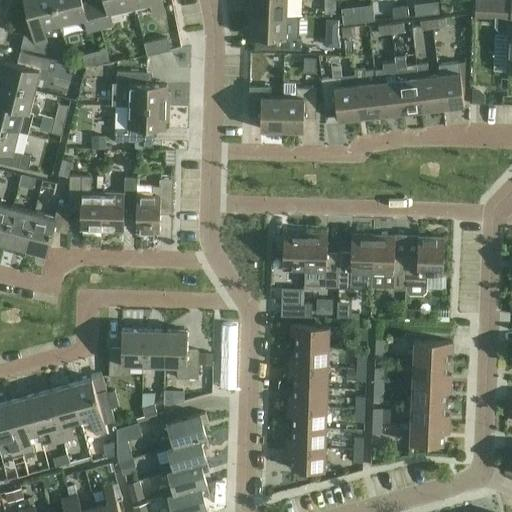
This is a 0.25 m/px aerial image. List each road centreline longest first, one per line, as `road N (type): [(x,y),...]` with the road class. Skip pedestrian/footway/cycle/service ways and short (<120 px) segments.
road 1 (residential): [(211,151),(357,155),(391,139),(511,139)]
road 2 (residential): [(0,374),(84,350),(91,298),(246,301)]
road 3 (residential): [(490,216),(209,204)]
road 4 (residential): [(490,216),(479,473)]
road 5 (residential): [(0,273),(41,283),(54,281),(67,257),(216,261)]
road 6 (residential): [(246,511),(254,321),(246,301)]
road 7 (residential): [(211,151),(205,0)]
road 8 (residential): [(479,473),(358,511)]
